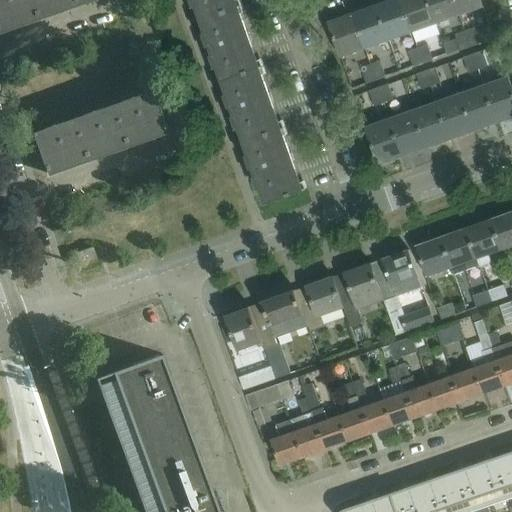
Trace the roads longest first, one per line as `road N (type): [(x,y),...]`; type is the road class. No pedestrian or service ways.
road 1 (residential): [(270,511),(182,274)]
road 2 (unclassified): [(281,511),(511,429)]
road 3 (residential): [(358,210),(289,14)]
road 4 (unknown): [(29,222),(221,150)]
road 5 (unknown): [(0,82),(190,22)]
road 6 (residential): [(63,315),(0,138)]
road 7 (residential): [(358,210),(182,274)]
road 8 (residential): [(511,151),(358,210)]
road 9 (residential): [(182,274),(63,315)]
